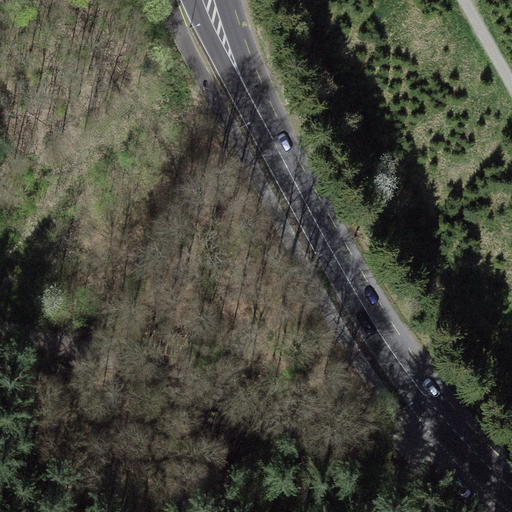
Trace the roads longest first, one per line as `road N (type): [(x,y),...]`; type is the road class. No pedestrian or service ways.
road 1 (track): [(0,329),(168,377),(311,430),(389,439),(440,416)]
road 2 (secondary): [(511,489),(440,416),(388,346),(282,158)]
road 3 (secondary): [(199,0),(226,65),(282,158)]
road 4 (secondary): [(282,158),(227,0)]
